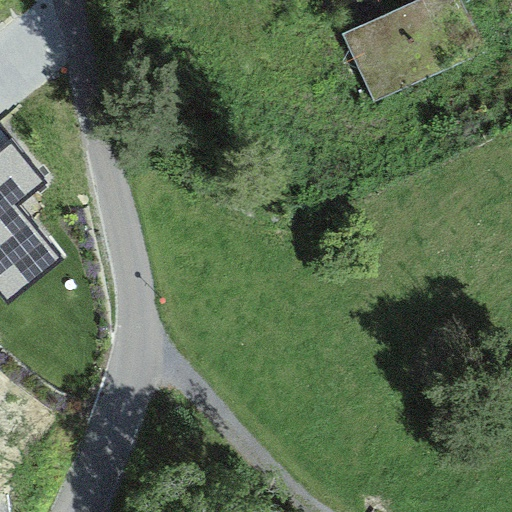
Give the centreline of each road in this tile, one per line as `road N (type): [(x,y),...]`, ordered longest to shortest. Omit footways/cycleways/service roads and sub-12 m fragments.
road 1 (residential): [(70,0),(132,262),(137,326),(135,369),(83,511)]
road 2 (track): [(327,511),(204,401),(137,326)]
